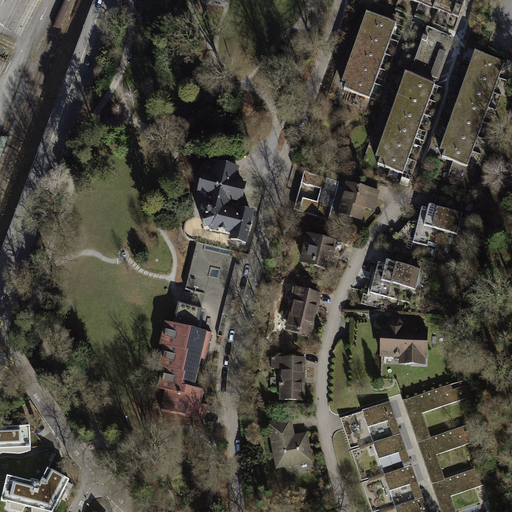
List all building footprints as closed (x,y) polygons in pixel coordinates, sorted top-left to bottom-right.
[(394,0),(363,0),(363,1),(390,11),(394,0)] [(394,0),(390,11),(410,17),(416,0),(394,0)] [(416,0),(410,17),(429,24),(437,0),(416,0)] [(437,0),(429,24),(454,33),(465,0),(437,0)] [(391,41),(397,26),(366,14),(360,29),(391,41)] [(386,56),(391,41),(360,29),(355,44),(386,56)] [(395,59),(386,56),(355,44),(349,59),(380,71),(383,63),(393,66),(395,59)] [(447,54),(440,52),(431,78),(438,80),(447,54)] [(503,63),(474,52),(469,67),(498,77),(503,63)] [(390,74),(380,71),(349,59),(344,74),(375,86),(378,77),(388,81),(390,74)] [(511,66),(506,64),(502,72),(509,75),(511,69),(511,66)] [(498,77),(469,67),(464,82),(493,92),(498,77)] [(369,101),(375,86),(344,74),(341,83),(345,85),(343,91),(369,101)] [(434,87),(404,76),(399,91),(429,102),(434,87)] [(493,92),(464,82),(458,97),(488,107),(490,101),(500,105),(504,96),(493,92)] [(429,102),(399,91),(394,105),(424,116),(429,102)] [(488,107),(458,97),(453,111),(483,122),(488,107)] [(424,116),(394,105),(388,120),(419,131),(424,116)] [(483,122),(453,111),(448,126),(478,136),(483,122)] [(419,131),(388,120),(383,134),(414,145),(419,131)] [(478,136),(448,126),(443,141),(472,151),(478,136)] [(414,145),(383,134),(378,149),(409,160),(414,145)] [(472,151),(443,141),(440,150),(444,152),(442,157),(455,161),(451,174),(463,178),(472,151)] [(409,160),(378,149),(375,158),(380,159),(378,165),(403,174),(409,160)] [(226,240),(248,246),(257,212),(241,208),(246,188),(236,185),(241,169),(217,162),(213,175),(202,172),(196,193),(208,196),(200,222),(205,230),(227,236),(226,240)] [(330,223),(340,184),(306,175),(303,186),(323,191),(320,205),(304,201),(300,216),(330,223)] [(346,183),(335,224),(355,229),(358,220),(364,221),(366,210),(375,213),(381,192),(346,183)] [(424,227),(443,231),(457,235),(462,215),(429,207),(428,210),(424,227)] [(424,227),(428,210),(422,209),(414,244),(429,247),(429,245),(439,247),(443,231),(424,227)] [(299,265),(334,273),(337,260),(341,261),(350,246),(306,235),(299,265)] [(386,263),(383,274),(381,282),(395,286),(417,292),(422,273),(386,263)] [(391,302),(395,286),(381,282),(383,274),(376,272),(369,296),(391,302)] [(284,332),(311,338),(322,295),(295,288),(284,332)] [(167,393),(162,412),(192,418),(192,421),(206,424),(210,407),(202,406),(206,391),(201,390),(196,389),(203,361),(208,362),(214,332),(203,330),(200,329),(204,311),(184,306),(180,305),(176,324),(167,322),(161,347),(165,348),(160,369),(164,370),(160,392),(167,393)] [(387,329),(383,329),(381,358),(401,359),(401,366),(427,367),(427,359),(429,360),(430,331),(405,330),(405,327),(400,321),(393,321),(387,326),(387,329)] [(281,371),(280,402),(305,403),(306,359),(272,358),(271,371),(281,371)] [(403,402),(417,444),(431,440),(423,416),(474,399),(467,380),(403,402)] [(362,414),(373,446),(401,436),(390,404),(362,414)] [(267,425),(275,472),(287,470),(288,473),(312,469),(311,465),(313,465),(308,435),(295,438),(292,420),(267,425)] [(417,444),(432,486),(445,482),(436,457),(488,439),(482,422),(431,440),(417,444)] [(0,449),(31,448),(30,427),(0,428),(0,449)] [(373,446),(384,478),(412,469),(401,436),(373,446)] [(432,486),(440,511),(454,511),(450,499),(502,481),(496,464),(445,482),(432,486)] [(41,484),(8,476),(2,501),(49,511),(52,511),(69,480),(48,469),(41,484)] [(384,478),(395,510),(423,501),(412,469),(384,478)] [(395,510),(395,511),(427,511),(423,501),(395,510)]
